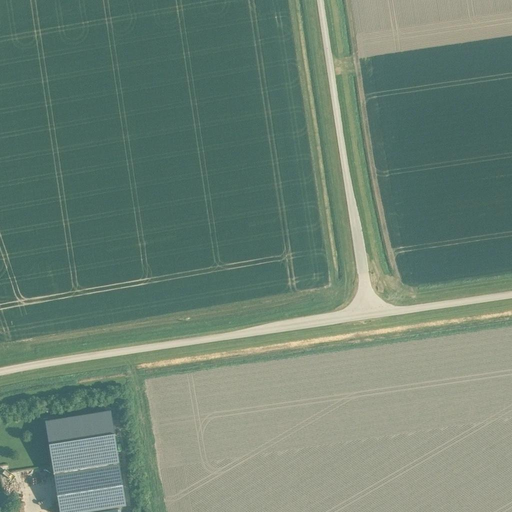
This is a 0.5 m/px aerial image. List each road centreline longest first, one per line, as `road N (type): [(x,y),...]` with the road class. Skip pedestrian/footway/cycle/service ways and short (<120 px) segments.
road 1 (unclassified): [(0,370),(368,313)]
road 2 (unclassified): [(368,313),(321,0)]
road 3 (unclassified): [(368,313),(511,292)]
